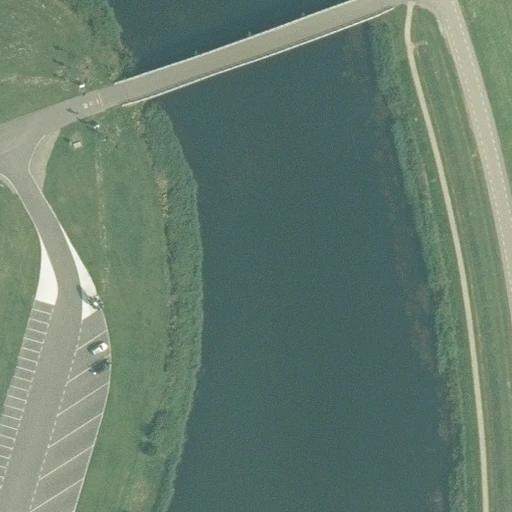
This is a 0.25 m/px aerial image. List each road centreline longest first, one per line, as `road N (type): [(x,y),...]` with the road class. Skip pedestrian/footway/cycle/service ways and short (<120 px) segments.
road 1 (unclassified): [(5,137),(383,0)]
road 2 (unclassified): [(442,0),(504,193),(511,248)]
